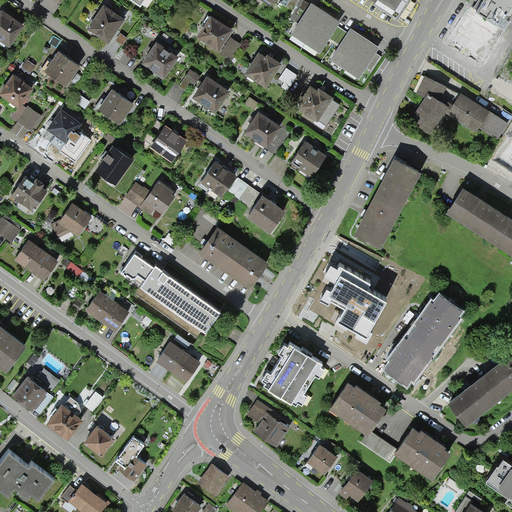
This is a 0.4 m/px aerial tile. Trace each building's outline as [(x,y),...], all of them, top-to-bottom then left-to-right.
[(108,38),(125,14),(105,0),(104,0),(87,23),(108,38)] [(281,0),(280,0),(278,3),(290,11),(288,15),(296,21),(309,2),(305,0),(288,0),(286,3),(281,0)] [(337,24),(341,17),(314,0),(310,0),(309,2),(291,29),(320,49),(329,36),(337,24)] [(373,0),(371,4),(392,17),(403,0),(373,0)] [(511,0),(478,0),(450,45),(484,67),(511,22),(511,0)] [(0,8),(0,35),(10,42),(25,20),(2,5),(0,8)] [(220,47),(234,25),(210,10),(196,33),(220,47)] [(346,30),(337,24),(329,36),(338,42),(346,30)] [(374,50),(379,42),(351,24),(346,30),(338,42),(330,55),(359,73),(365,65),(371,69),(380,55),(374,50)] [(232,36),(222,51),(233,58),(243,43),(232,36)] [(163,74),(178,51),(156,37),(141,59),(163,74)] [(44,67),(66,82),(80,61),(58,46),(44,67)] [(245,70),(267,85),(281,62),(259,47),(245,70)] [(27,58),(20,66),(29,73),(36,64),(27,58)] [(289,65),(281,77),(291,84),(300,72),(289,65)] [(190,68),(179,83),(184,88),(192,77),(196,80),(200,75),(190,68)] [(0,90),(20,103),(20,102),(34,83),(14,69),(0,88),(0,90)] [(215,109),(230,87),(208,72),(193,93),(215,109)] [(498,138),(510,121),(462,88),(459,91),(435,76),(425,73),(417,92),(424,94),(412,117),(432,130),(446,109),(475,129),(478,125),(498,138)] [(296,104),(326,124),(340,104),(331,98),(333,95),(319,85),(318,88),(311,83),(296,104)] [(98,104),(120,120),(134,99),(112,84),(98,104)] [(79,92),(73,99),(84,107),(89,99),(79,92)] [(20,102),(20,103),(12,114),(32,128),(42,114),(28,104),(26,106),(20,102)] [(80,127),(78,129),(76,127),(82,117),(62,103),(47,125),(56,130),(48,141),(59,148),(60,146),(76,157),(90,137),(83,133),(85,131),(80,127)] [(266,143),(281,121),(260,107),(245,129),(266,143)] [(152,151),(171,164),(186,142),(168,129),(152,151)] [(117,179),(133,154),(114,141),(97,166),(117,179)] [(292,165),(313,179),(327,156),(306,143),(292,165)] [(222,193),(237,172),(215,156),(200,177),(201,178),(198,182),(216,195),(219,190),(222,193)] [(373,192),(400,206),(419,170),(392,156),(373,192)] [(238,176),(228,190),(252,205),(261,191),(238,176)] [(33,212),(47,192),(24,178),(11,198),(33,212)] [(163,211),(176,193),(173,192),(175,188),(160,178),(151,190),(138,180),(126,196),(140,206),(141,205),(151,212),(156,205),(163,211)] [(483,228),(499,203),(467,183),(452,207),(483,228)] [(250,214),(271,228),(285,206),(265,192),(250,214)] [(353,231),(380,244),(400,206),(373,192),(353,231)] [(511,245),(511,211),(499,203),(483,228),(511,245)] [(97,237),(106,224),(94,216),(92,220),(72,207),(63,220),(53,223),(59,237),(70,233),(76,237),(85,230),(97,237)] [(0,232),(13,241),(21,230),(3,218),(0,221),(0,232)] [(252,284),(270,257),(218,222),(200,248),(252,284)] [(44,281),(58,262),(29,241),(15,261),(44,281)] [(204,332),(217,311),(132,254),(118,274),(204,332)] [(357,318),(376,271),(336,255),(317,302),(357,318)] [(411,329),(432,345),(438,337),(441,339),(460,315),(456,312),(461,305),(441,290),(434,298),(432,297),(417,316),(420,318),(411,329)] [(117,330),(129,311),(98,292),(86,312),(117,330)] [(0,362),(7,368),(27,341),(0,320),(0,362)] [(407,378),(412,371),(415,373),(433,349),(430,347),(432,345),(411,329),(408,333),(406,331),(390,352),(391,354),(385,363),(407,378)] [(286,396),(296,402),(298,400),(302,402),(308,393),(305,391),(315,374),(318,376),(324,366),(321,364),(322,361),(290,341),(289,344),(285,341),(280,349),(283,351),(277,362),(272,370),(268,368),(263,376),(266,378),(263,382),(275,389),(273,392),(284,398),(286,396)] [(187,378),(199,362),(170,342),(158,358),(187,378)] [(484,368),(504,392),(511,385),(511,345),(503,353),(484,368)] [(446,398),(466,423),(504,392),(484,368),(465,383),(446,398)] [(387,402),(380,397),(381,395),(357,378),(355,381),(348,376),(329,404),(367,430),(369,428),(387,402)] [(32,412),(47,392),(26,377),(12,396),(32,412)] [(94,408),(105,393),(98,388),(86,403),(94,408)] [(254,429),(276,444),(290,424),(277,415),(279,412),(258,397),(247,412),(260,421),(254,429)] [(68,441),(82,422),(61,406),(47,425),(68,441)] [(101,451),(113,435),(97,423),(85,438),(101,451)] [(451,449),(445,445),(446,442),(422,426),(420,429),(413,425),(398,447),(396,450),(433,475),(451,449)] [(398,447),(369,428),(367,430),(359,441),(388,461),(396,450),(398,447)] [(133,478),(146,462),(136,455),(145,443),(134,435),(116,458),(123,464),(120,468),(133,478)] [(308,458),(325,471),(338,453),(320,441),(308,458)] [(37,499),(53,478),(31,462),(27,466),(7,451),(0,461),(0,487),(8,494),(15,485),(20,489),(18,492),(28,500),(32,495),(37,499)] [(511,463),(501,455),(485,478),(508,494),(506,498),(511,501),(511,463)] [(198,480),(216,494),(230,475),(212,462),(198,480)] [(346,497),(350,492),(357,498),(373,477),(358,465),(338,490),(346,497)] [(97,511),(101,508),(104,510),(111,502),(83,480),(76,489),(71,485),(63,495),(67,498),(62,504),(71,511),(69,511),(97,511)] [(248,511),(255,511),(266,498),(243,480),(226,502),(238,511),(240,511),(243,508),(248,511)] [(178,511),(195,511),(201,504),(184,491),(172,507),(178,511)] [(495,511),(467,493),(455,511),(456,511),(495,511)] [(421,511),(399,496),(386,511),(421,511)] [(210,501),(202,510),(204,511),(214,511),(218,507),(210,501)]
